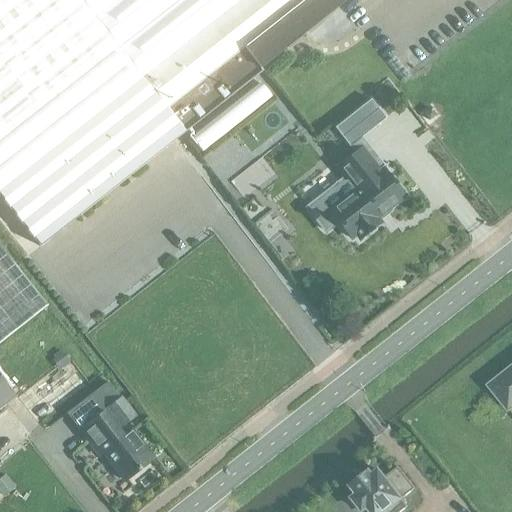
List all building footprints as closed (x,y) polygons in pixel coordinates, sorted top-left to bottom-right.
[(81,0),(0,0),(0,196),(40,247),(185,132),(81,0)] [(81,0),(168,109),(305,0),(81,0)] [(305,0),(168,109),(186,132),(262,71),(259,68),(345,0),(305,0)] [(353,190),(327,210),(350,240),(355,236),(359,241),(382,223),(378,218),(406,196),(383,167),(380,169),(361,145),(334,166),(353,190)] [(243,199),(274,175),(261,158),(230,182),(243,199)] [(0,246),(0,342),(47,306),(0,246)] [(511,368),(489,386),(508,410),(511,407),(511,368)] [(0,376),(0,410),(17,397),(0,376)] [(123,428),(136,416),(121,398),(108,408),(123,428)] [(101,412),(79,430),(99,454),(102,452),(125,481),(153,459),(131,431),(121,438),(106,418),(101,412)] [(369,472),(350,487),(357,495),(352,499),(362,511),(367,508),(370,511),(401,511),(407,507),(401,500),(415,489),(398,468),(384,478),(378,471),(372,476),(369,472)] [(473,511),(463,498),(445,511),(473,511)]
